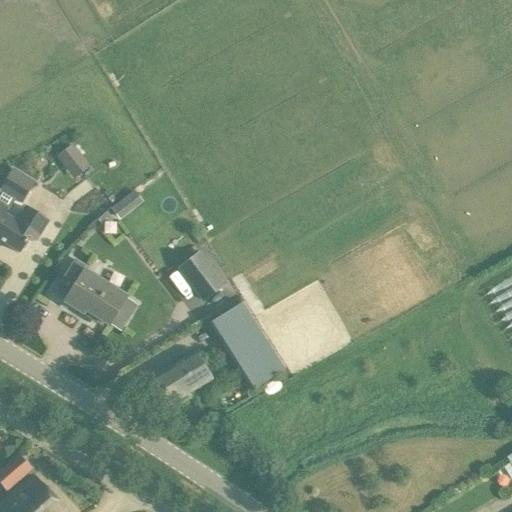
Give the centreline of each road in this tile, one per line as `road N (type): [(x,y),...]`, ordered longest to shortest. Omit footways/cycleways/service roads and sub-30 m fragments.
road 1 (tertiary): [(256,511),(0,348)]
road 2 (unclassified): [(160,511),(0,409)]
